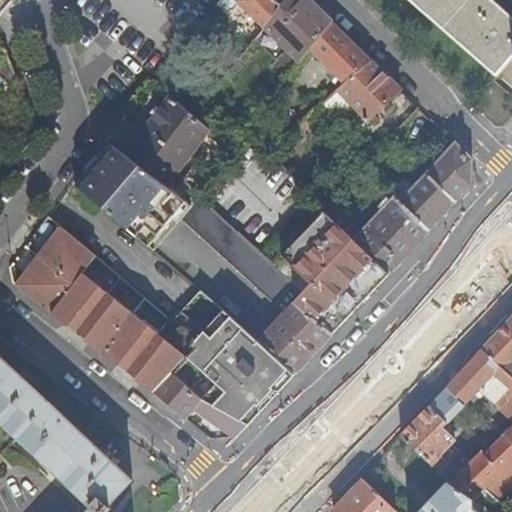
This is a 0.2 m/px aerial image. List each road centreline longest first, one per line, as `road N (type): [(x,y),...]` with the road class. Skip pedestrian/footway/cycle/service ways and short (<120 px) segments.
road 1 (residential): [(511,174),(344,369),(221,486)]
road 2 (residential): [(299,511),(511,287)]
road 3 (residential): [(0,303),(221,486)]
road 4 (residential): [(51,0),(43,29),(64,132),(0,230)]
road 5 (residential): [(511,174),(338,0)]
